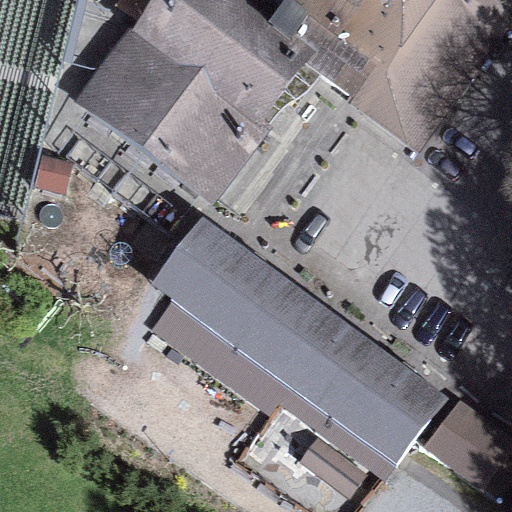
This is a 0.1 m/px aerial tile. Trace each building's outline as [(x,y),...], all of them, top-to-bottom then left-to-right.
[(0,0),(0,209),(15,213),(64,0),(0,0)] [(204,196),(301,64),(214,0),(166,0),(86,109),(204,196)] [(214,0),(301,64),(348,99),(345,104),(412,153),(496,35),(495,28),(455,0),(214,0)] [(493,252),(339,138),(264,238),(419,352),(493,252)] [(173,301),(292,389),(289,393),(380,460),(383,456),(398,467),(434,420),(208,254),(173,301)]
